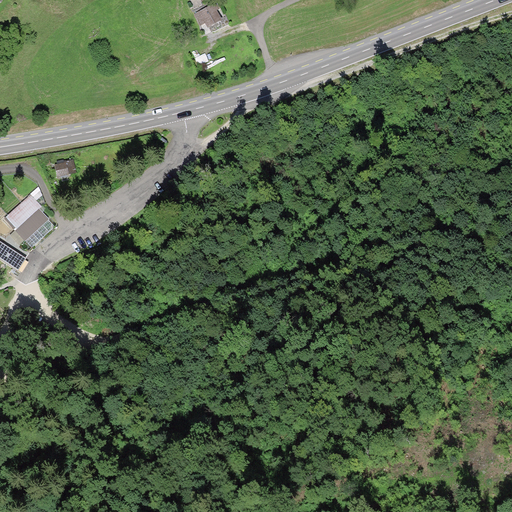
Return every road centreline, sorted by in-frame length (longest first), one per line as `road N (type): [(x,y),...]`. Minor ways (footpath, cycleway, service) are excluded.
road 1 (track): [(0,377),(369,247),(511,239)]
road 2 (secondary): [(0,147),(227,100),(496,0)]
road 3 (track): [(23,298),(44,256),(159,176),(191,110)]
